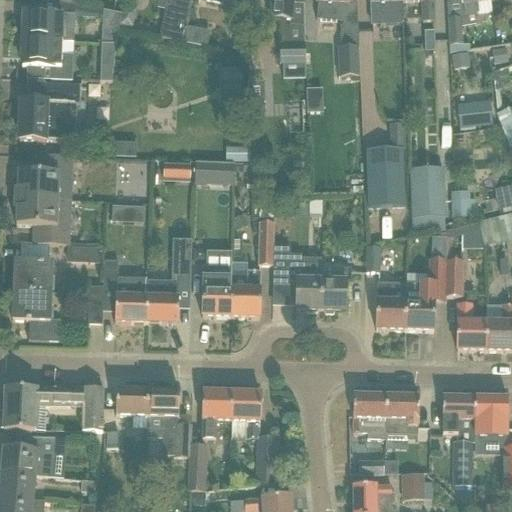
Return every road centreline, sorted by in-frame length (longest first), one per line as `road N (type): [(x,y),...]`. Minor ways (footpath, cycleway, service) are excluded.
road 1 (residential): [(0,363),(306,373)]
road 2 (residential): [(306,373),(511,376)]
road 3 (unknown): [(375,0),(379,155)]
road 4 (residential): [(321,511),(306,373)]
